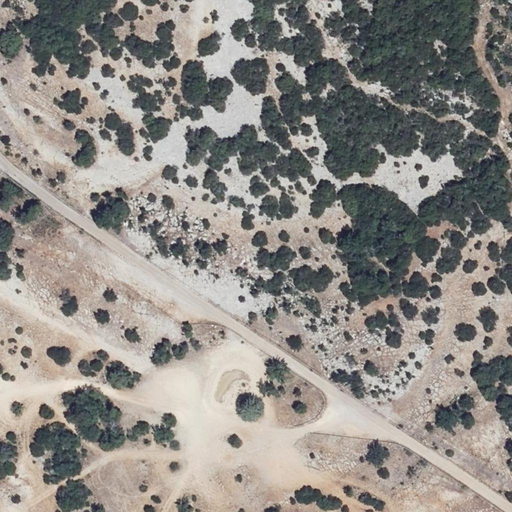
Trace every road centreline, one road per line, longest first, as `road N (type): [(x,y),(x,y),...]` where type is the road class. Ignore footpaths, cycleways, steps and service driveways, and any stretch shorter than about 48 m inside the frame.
road 1 (unclassified): [(0,160),(511,508)]
road 2 (track): [(0,400),(70,385),(272,438),(315,429),(361,405)]
road 3 (track): [(21,511),(108,456),(195,456),(225,430)]
road 4 (track): [(0,295),(85,343),(70,385)]
road 5 (track): [(370,511),(272,438)]
